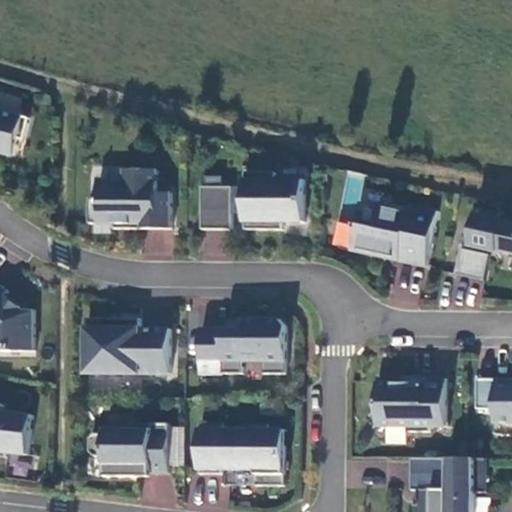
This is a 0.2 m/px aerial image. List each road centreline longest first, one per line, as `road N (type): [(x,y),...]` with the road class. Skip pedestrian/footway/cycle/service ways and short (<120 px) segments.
road 1 (track): [(511,196),(0,70)]
road 2 (residential): [(338,316),(317,281),(100,270),(65,260),(0,219)]
road 3 (residential): [(333,511),(338,316)]
road 4 (residential): [(511,323),(338,316)]
